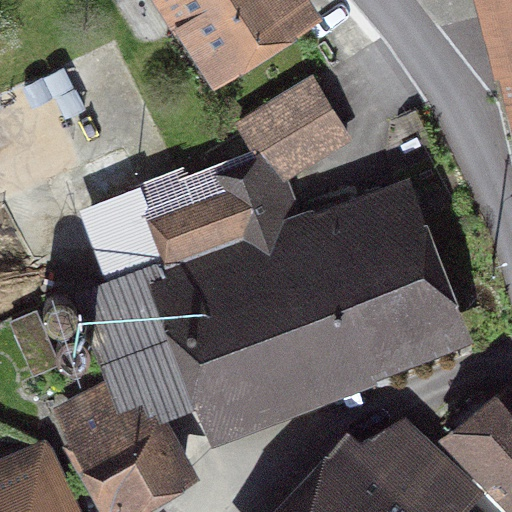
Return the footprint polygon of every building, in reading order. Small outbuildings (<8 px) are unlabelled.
[(181,0),(219,59),(295,11),(288,0),(181,0)] [(312,79),(256,114),(289,168),(346,134),(312,79)] [(432,156),(413,108),(389,118),(408,165),(432,156)] [(169,257),(284,212),(262,154),(256,157),(240,132),(184,164),(139,181),(169,257)] [(166,283),(222,428),(310,395),(303,378),(448,323),(401,199),(314,232),(312,227),(166,283)] [(69,408),(121,500),(183,464),(131,372),(69,408)] [(471,466),(511,508),(511,407),(506,400),(498,406),(485,392),(481,391),(477,392),(446,417),(462,438),(470,431),(486,452),(471,466)] [(277,511),(435,511),(442,505),(448,511),(471,488),(399,420),(330,457),(277,511)] [(0,511),(76,511),(55,463),(1,487),(0,486),(0,485),(0,511)]
